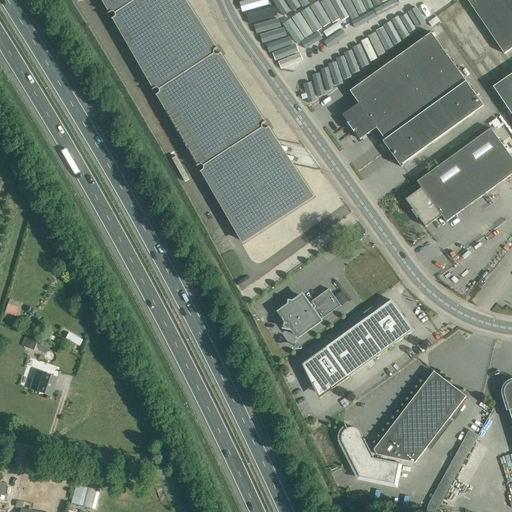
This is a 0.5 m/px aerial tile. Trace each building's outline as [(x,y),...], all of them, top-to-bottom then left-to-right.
[(104,0),(112,12),(110,13),(110,14),(112,13),(113,12),(114,12),(115,13),(116,13),(116,14),(116,15),(116,16),(116,17),(115,18),(113,19),(115,18),(155,89),(153,90),(154,90),(156,89),(157,89),(158,89),(159,89),(160,90),(160,91),(160,92),(160,93),(159,94),(158,94),(157,95),(157,96),(159,95),(243,242),(312,196),(220,55),(222,53),(219,55),(217,55),(216,54),(215,53),(215,51),(215,50),(218,48),(218,47),(216,49),(184,0),(104,0)] [(264,0),(239,0),(241,8),(265,3),(264,0)] [(275,0),(280,13),(292,10),(288,0),(275,0)] [(331,0),(303,13),(307,20),(350,0),(331,0)] [(448,0),(440,0),(449,12),(455,8),(448,0)] [(511,48),(511,0),(469,0),(468,1),(505,54),(511,48)] [(271,3),(247,14),(250,21),(252,20),(256,29),(259,28),(272,57),(277,55),(282,67),(301,59),(285,21),(280,23),(271,3)] [(344,5),(322,20),(336,40),(358,25),(344,5)] [(294,39),(302,35),(292,11),(284,14),(294,39)] [(359,37),(379,24),(375,18),(355,30),(359,37)] [(484,45),(488,42),(483,33),(485,32),(481,25),(475,28),(484,45)] [(360,45),(342,51),(350,73),(368,67),(366,59),(391,51),(384,29),(358,38),(360,45)] [(402,167),(404,166),(404,165),(403,164),(484,105),(432,33),(351,91),(359,103),(343,115),(361,139),(377,128),(385,140),(383,141),(402,167)] [(474,45),(477,42),(470,33),(466,36),(474,45)] [(483,80),(488,76),(478,60),(472,64),(483,80)] [(511,74),(493,87),(511,114),(511,74)] [(422,188),(406,199),(413,209),(412,210),(417,218),(418,218),(419,217),(426,227),(442,215),(447,222),(511,174),(511,156),(491,128),(417,181),(422,188)] [(482,278),(479,282),(483,286),(487,281),(482,278)] [(281,312),(298,336),(341,305),(329,289),(308,304),(303,296),(293,303),(291,303),(290,305),(281,312)] [(342,291),(336,295),(343,304),(349,300),(342,291)] [(392,300),(303,364),(320,398),(414,331),(392,300)] [(8,304),(5,312),(19,317),(21,308),(8,304)] [(66,332),(64,339),(79,346),(82,339),(66,332)] [(42,342),(32,339),(28,348),(39,352),(42,342)] [(342,438),(343,442),(360,477),(395,484),(399,464),(398,463),(398,459),(416,463),(467,396),(434,371),(374,449),(376,452),(372,453),(364,439),(362,439),(362,437),(362,435),(361,432),(360,431),(358,429),(354,428),(351,427),(348,428),(345,430),(344,431),(342,434),(342,438)] [(57,377),(47,374),(43,373),(40,380),(33,378),(30,389),(50,396),(57,377)] [(467,429),(433,498),(442,503),(476,434),(467,429)] [(91,509),(96,490),(76,484),(71,504),(91,509)]
